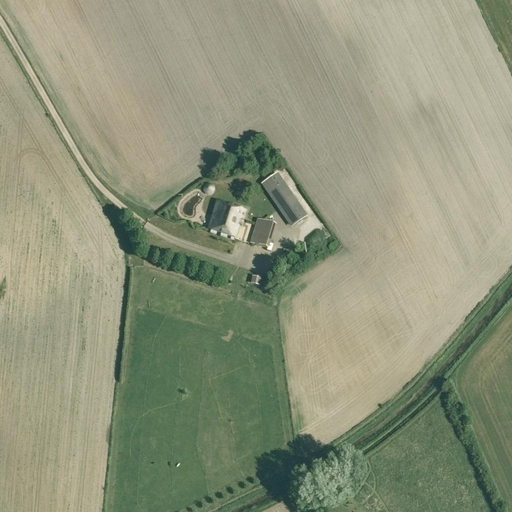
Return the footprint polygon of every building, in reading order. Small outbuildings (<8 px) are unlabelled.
[(262,185),(292,227),(307,216),(278,174),(262,185)] [(207,195),(208,195),(209,195),(210,195),(211,195),(212,195),(213,194),(213,193),(214,193),(214,192),(214,191),(215,190),(214,189),(214,188),(214,187),(213,186),(213,185),(212,185),(211,184),(210,184),(209,184),(208,184),(207,184),(206,185),(205,185),(204,186),(204,187),(203,188),(203,189),(203,190),(203,191),(204,192),(204,193),(205,194),(206,195),(207,195)] [(208,229),(234,238),(240,219),(242,219),(245,210),(218,200),(208,229)] [(305,230),(313,225),(309,218),(301,223),(305,230)] [(249,243),(268,250),(271,240),(275,228),(275,225),(257,220),(256,223),(249,243)] [(259,286),(261,279),(252,276),(250,284),(259,286)]
